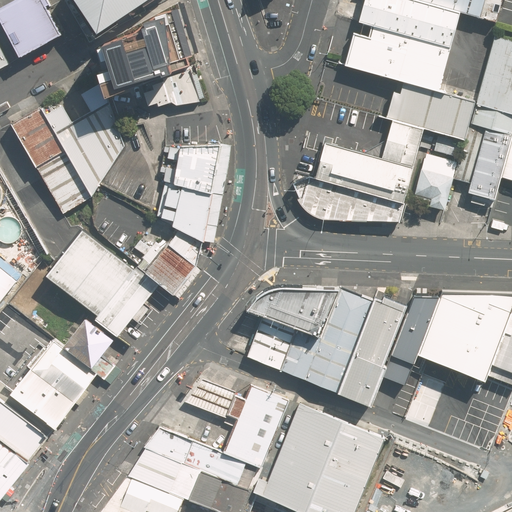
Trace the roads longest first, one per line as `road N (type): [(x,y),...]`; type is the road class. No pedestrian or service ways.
road 1 (unclassified): [(475,456),(180,338)]
road 2 (primary): [(180,338),(44,511)]
road 3 (secondary): [(332,251),(511,259)]
road 4 (primary): [(256,136),(284,211),(332,251)]
